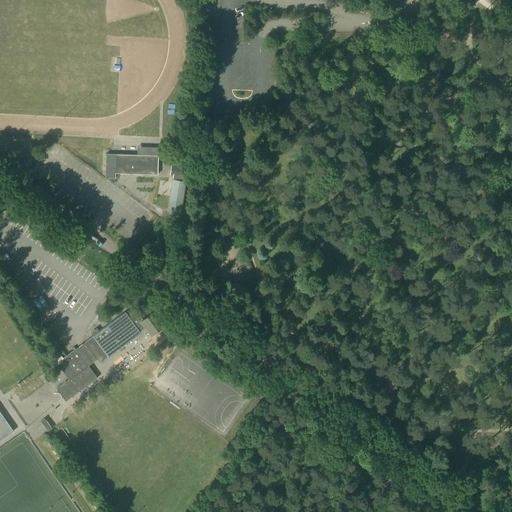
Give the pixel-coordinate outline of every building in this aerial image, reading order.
[(0,146),(23,146),(23,133),(0,133),(0,146)] [(115,173),(116,154),(106,154),(105,173),(115,173)] [(116,154),(115,173),(158,174),(158,155),(116,154)] [(186,177),(190,177),(191,167),(190,166),(192,159),(173,156),(170,174),(173,174),(168,208),(172,209),(171,217),(180,218),(186,177)] [(39,294),(30,300),(38,310),(46,305),(39,294)] [(135,309),(127,315),(125,311),(84,341),(99,362),(140,332),(139,331),(145,327),(150,335),(165,325),(154,311),(142,319),(135,309)] [(164,361),(169,351),(164,348),(158,357),(164,361)] [(74,349),(62,358),(64,360),(57,364),(65,375),(72,371),(75,374),(75,375),(56,389),(65,401),(96,379),(74,349)] [(146,372),(150,375),(157,366),(153,362),(146,372)] [(0,440),(13,431),(0,411),(0,440)] [(51,428),(46,422),(44,419),(41,421),(43,424),(48,431),(51,428)]
